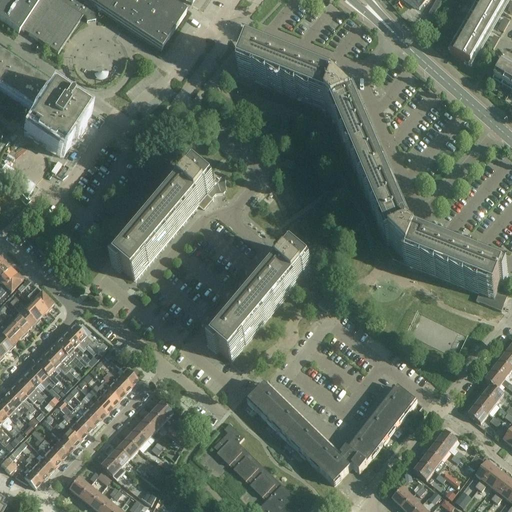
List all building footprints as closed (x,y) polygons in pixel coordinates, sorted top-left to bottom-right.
[(0,0),(0,21),(2,23),(2,22),(5,24),(6,25),(8,27),(11,29),(15,32),(14,32),(18,35),(21,31),(41,0),(0,0)] [(41,0),(21,31),(49,50),(57,56),(58,55),(65,45),(66,42),(69,38),(83,17),(86,19),(87,24),(95,22),(93,12),(93,10),(94,8),(114,21),(118,24),(120,26),(124,28),(129,31),(161,53),(161,52),(166,44),(180,23),(186,15),(172,6),(176,0),(183,0),(192,6),(196,0),(165,0),(165,1),(162,0),(41,0)] [(409,0),(419,11),(422,8),(427,0),(409,0)] [(437,0),(432,8),(437,10),(441,3),(437,0)] [(470,67),(471,67),(470,66),(508,0),(482,0),(451,55),(450,56),(470,67)] [(433,17),(437,10),(432,8),(429,13),(429,15),(433,17)] [(507,28),(510,23),(504,20),(501,25),(507,28)] [(498,30),(503,34),(507,28),(501,25),(498,30)] [(498,43),(499,41),(494,37),(490,43),(496,46),(498,43)] [(487,48),(493,51),(496,46),(490,43),(487,48)] [(228,75),(225,81),(251,91),(254,82),(260,84),(311,105),(311,107),(325,113),(331,118),(337,132),(339,132),(382,232),(380,233),(390,257),(392,256),(399,262),(398,264),(422,274),(422,272),(479,295),(476,303),(501,313),(505,305),(508,297),(498,293),(504,276),(417,241),(414,239),(412,236),(357,108),(350,92),(335,86),(255,54),(249,52),(242,68),(232,64),(228,75)] [(0,86),(40,113),(37,118),(28,131),(27,133),(31,135),(41,142),(48,146),(62,156),(64,152),(75,136),(80,128),(88,117),(74,107),(74,108),(72,107),(70,100),(0,53),(0,86)] [(486,64),(489,58),(483,55),(480,60),(486,64)] [(477,66),(483,69),(486,64),(480,60),(477,66)] [(511,64),(506,61),(505,60),(493,81),(494,81),(495,80),(511,90),(511,64)] [(177,139),(183,144),(187,140),(181,135),(177,139)] [(193,171),(182,184),(114,265),(134,282),(198,206),(199,207),(200,207),(205,212),(214,202),(212,200),(215,196),(223,196),(226,192),(225,177),(221,174),(206,175),(203,180),(193,171)] [(211,347),(229,362),(231,364),(310,270),(301,262),(305,258),(303,243),(299,240),(285,241),(281,246),(282,253),(279,256),(277,255),(269,265),(275,270),(211,347)] [(0,282),(11,271),(5,265),(0,270),(0,282)] [(0,293),(17,277),(11,271),(0,282),(0,285),(2,287),(0,288),(0,293)] [(10,295),(23,283),(17,277),(0,293),(0,299),(7,292),(10,295)] [(28,281),(25,284),(21,288),(25,291),(28,287),(29,287),(31,285),(28,281)] [(30,296),(47,313),(53,307),(36,290),(30,296)] [(47,313),(30,296),(26,300),(28,302),(29,301),(32,304),(29,307),(41,319),(47,313)] [(325,298),(318,307),(327,314),(334,304),(325,298)] [(11,299),(10,300),(12,303),(35,325),(41,319),(29,307),(26,310),(15,299),(14,301),(11,299)] [(35,325),(12,303),(10,305),(20,316),(17,319),(29,331),(35,325)] [(29,331),(17,319),(14,322),(9,318),(6,321),(23,337),(29,331)] [(23,337),(6,321),(0,326),(1,327),(5,331),(17,343),(23,337)] [(0,337),(12,349),(17,343),(5,331),(1,327),(0,327),(0,337)] [(75,328),(68,334),(80,346),(84,350),(86,352),(93,359),(97,355),(101,359),(106,354),(104,352),(100,349),(95,344),(93,345),(87,339),(86,339),(78,330),(75,328)] [(90,363),(77,350),(80,346),(68,334),(61,341),(87,366),(90,363)] [(0,350),(5,356),(12,349),(0,337),(0,350)] [(55,348),(71,364),(75,360),(85,370),(88,367),(87,366),(61,341),(55,348)] [(67,367),(71,364),(55,348),(48,355),(74,380),(75,380),(78,377),(71,371),(67,367)] [(511,355),(508,353),(500,363),(511,371),(511,355)] [(48,355),(42,361),(54,373),(58,369),(61,373),(71,382),(74,380),(48,355)] [(55,387),(58,384),(54,380),(50,377),(54,373),(42,361),(39,364),(35,368),(55,387)] [(511,374),(511,371),(500,363),(493,373),(506,383),(511,374)] [(126,371),(118,364),(115,368),(120,372),(120,371),(123,374),(119,378),(132,390),(138,383),(126,371)] [(55,387),(35,368),(29,375),(41,387),(45,383),(48,386),(52,390),(55,387)] [(94,371),(90,375),(94,379),(99,375),(94,371)] [(485,383),(490,387),(491,388),(491,387),(497,392),(498,392),(506,383),(493,373),(485,383)] [(132,390),(119,378),(115,382),(114,380),(109,374),(105,378),(125,397),(132,390)] [(45,398),(41,394),(37,390),(41,387),(29,375),(22,382),(42,401),(45,398)] [(83,382),(86,385),(87,386),(92,381),(88,377),(83,382)] [(105,383),(101,386),(104,389),(119,403),(125,397),(105,378),(103,381),(105,383)] [(40,406),(44,402),(42,401),(22,382),(16,388),(28,400),(33,406),(36,402),(38,404),(40,406)] [(78,387),(81,390),(86,385),(83,382),(78,387)] [(119,403),(104,389),(101,386),(98,390),(96,388),(93,391),(104,402),(113,410),(119,403)] [(491,387),(491,388),(484,397),(496,407),(504,397),(498,392),(497,392),(491,387)] [(9,395),(29,414),(31,416),(35,412),(25,403),(28,400),(16,388),(9,395)] [(352,469),(359,476),(384,445),(385,447),(418,405),(398,390),(349,453),(346,451),(341,458),(343,460),(341,462),(264,388),(247,406),(305,462),(306,460),(334,488),(352,469)] [(113,410),(104,402),(93,391),(90,394),(93,397),(89,401),(90,402),(104,414),(106,417),(113,410)] [(18,417),(20,418),(24,415),(26,417),(29,414),(9,395),(3,402),(18,417)] [(65,400),(68,404),(73,399),(73,398),(70,395),(65,400)] [(476,407),(488,416),(489,417),(496,407),(484,397),(476,407)] [(46,405),(51,409),(57,402),(53,398),(46,405)] [(0,404),(0,412),(16,427),(19,424),(15,420),(18,417),(3,402),(0,404)] [(106,417),(104,414),(90,402),(87,405),(83,402),(80,405),(100,424),(106,417)] [(57,409),(61,412),(65,407),(62,404),(57,409)] [(80,405),(77,408),(73,412),(78,416),(93,431),(100,424),(80,405)] [(155,416),(165,425),(174,416),(162,405),(153,414),(155,416)] [(489,417),(488,416),(476,407),(468,417),(481,427),(489,417)] [(511,425),(511,423),(511,419),(510,417),(508,416),(506,414),(501,411),(498,415),(505,420),(511,425)] [(20,432),(16,427),(0,412),(0,425),(2,427),(6,430),(9,427),(17,435),(20,432)] [(73,412),(71,414),(67,418),(87,437),(93,431),(78,416),(73,412)] [(165,425),(155,416),(153,414),(145,423),(156,435),(165,425)] [(64,421),(60,425),(65,429),(80,444),(87,437),(67,418),(65,416),(62,420),(64,421)] [(44,423),(48,426),(53,421),(49,417),(44,423)] [(32,431),(36,427),(39,424),(34,420),(28,426),(32,431)] [(173,425),(170,429),(182,439),(188,443),(188,442),(196,433),(179,420),(177,422),(184,427),(188,431),(185,435),(173,425)] [(493,420),(490,424),(497,430),(500,425),(493,420)] [(156,435),(145,423),(136,433),(148,444),(156,435)] [(0,428),(2,427),(0,425),(0,437),(6,444),(9,441),(0,432),(0,428)] [(244,440),(233,429),(230,426),(224,432),(228,436),(214,450),(219,454),(217,456),(229,468),(233,472),(246,484),(250,488),(262,500),(266,504),(258,511),(313,511),(314,511),(299,497),(296,501),(239,446),(244,440)] [(65,429),(62,432),(56,427),(53,431),(54,432),(74,451),(80,444),(65,429)] [(26,437),(32,431),(29,428),(26,431),(23,434),(26,437)] [(170,429),(167,433),(173,438),(176,440),(179,436),(170,429)] [(511,430),(503,443),(511,449),(511,448),(511,430)] [(55,446),(68,458),(74,451),(54,432),(51,435),(59,442),(55,446)] [(31,437),(38,442),(61,465),(68,458),(55,446),(52,450),(34,433),(31,437)] [(148,444),(136,433),(127,442),(139,453),(148,444)] [(453,450),(458,443),(445,433),(437,444),(450,454),(454,457),(461,462),(462,463),(465,459),(457,453),(453,450)] [(13,451),(10,447),(7,444),(6,444),(0,437),(0,443),(10,454),(13,451)] [(20,444),(16,441),(16,440),(10,446),(14,450),(20,444)] [(38,442),(35,446),(46,456),(42,460),(55,471),(61,465),(38,442)] [(119,451),(131,462),(139,453),(127,442),(119,451)] [(18,450),(22,453),(27,448),(23,444),(18,450)] [(429,454),(442,464),(450,454),(437,444),(429,454)] [(154,449),(161,454),(164,450),(157,445),(154,449)] [(154,449),(151,453),(158,458),(159,457),(161,454),(154,449)] [(15,460),(22,453),(18,450),(13,455),(12,456),(15,460)] [(131,462),(119,451),(110,460),(122,471),(131,462)] [(442,464),(429,454),(422,464),(434,474),(442,464)] [(11,466),(12,464),(16,460),(15,460),(12,456),(6,462),(0,468),(10,476),(16,470),(15,470),(11,466)] [(28,459),(48,478),(55,471),(42,460),(39,464),(31,456),(28,459)] [(461,462),(454,457),(451,461),(458,466),(459,466),(461,463),(461,462)] [(48,478),(28,459),(25,462),(28,465),(25,469),(29,473),(42,485),(48,478)] [(482,463),(477,459),(472,466),(476,469),(482,463)] [(122,471),(110,460),(102,469),(113,480),(117,483),(125,474),(122,471)] [(487,463),(475,478),(480,482),(475,489),(478,492),(495,470),(487,463)] [(139,468),(146,474),(151,477),(154,473),(142,464),(139,468)] [(414,474),(427,484),(434,474),(422,464),(414,474)] [(146,474),(139,468),(136,472),(143,477),(146,474)] [(495,470),(478,492),(482,494),(487,487),(492,491),(503,476),(495,470)] [(35,492),(42,485),(29,473),(26,477),(21,473),(15,480),(27,487),(28,485),(35,492)] [(94,484),(99,478),(95,475),(90,481),(94,484)] [(447,477),(444,480),(458,491),(460,488),(459,486),(456,484),(457,483),(453,480),(450,477),(448,476),(447,477)] [(497,495),(491,502),(495,504),(511,482),(503,476),(492,491),(497,495)] [(439,477),(436,481),(443,486),(446,482),(439,477)] [(80,501),(90,489),(80,480),(70,493),(80,501)] [(511,482),(495,504),(498,507),(503,500),(508,504),(511,498),(511,482)] [(416,496),(422,489),(419,486),(413,492),(416,496)] [(90,489),(80,501),(90,509),(100,496),(90,489)] [(422,489),(416,496),(420,499),(426,493),(422,489)] [(113,500),(119,493),(115,490),(109,497),(113,500)] [(401,511),(413,499),(403,490),(392,502),(401,511)] [(119,493),(113,500),(117,503),(123,496),(119,493)] [(147,494),(141,502),(151,509),(156,500),(147,494)] [(435,494),(430,500),(436,505),(441,499),(435,494)] [(100,496),(90,509),(93,511),(103,511),(110,504),(100,496)] [(402,511),(417,511),(422,508),(413,499),(401,511),(402,511)] [(460,499),(455,505),(463,511),(468,505),(460,499)] [(445,502),(441,507),(445,511),(450,506),(445,502)]
